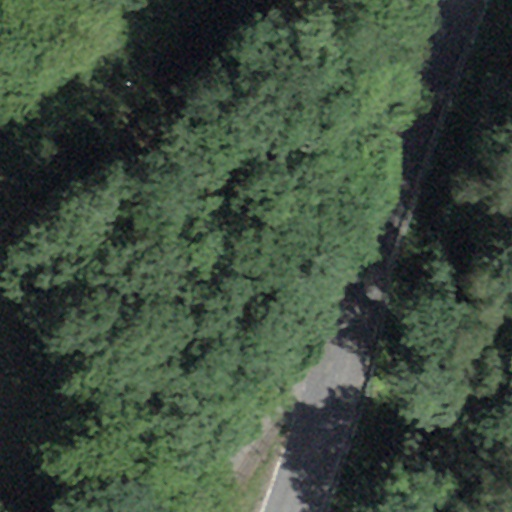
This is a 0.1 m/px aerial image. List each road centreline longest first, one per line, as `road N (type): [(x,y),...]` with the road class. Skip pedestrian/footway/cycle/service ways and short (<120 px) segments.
road 1 (tertiary): [(455,0),(336,371)]
road 2 (unclassified): [(194,511),(292,383),(336,371)]
road 3 (tertiary): [(336,371),(289,511)]
